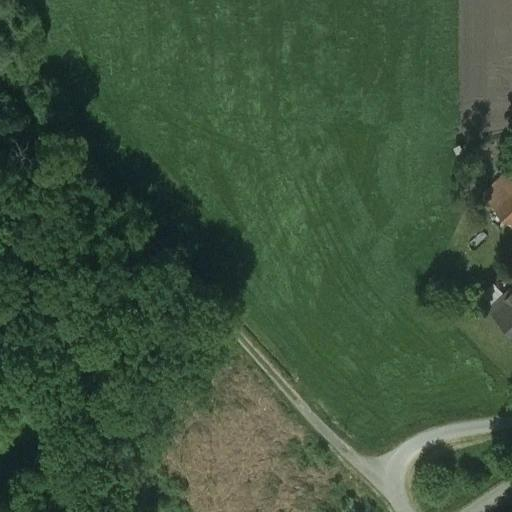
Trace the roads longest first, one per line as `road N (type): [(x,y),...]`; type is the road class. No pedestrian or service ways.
road 1 (track): [(382,468),(306,395),(0,55)]
road 2 (unclassified): [(511,414),(455,419),(414,435),(382,468),(417,511)]
